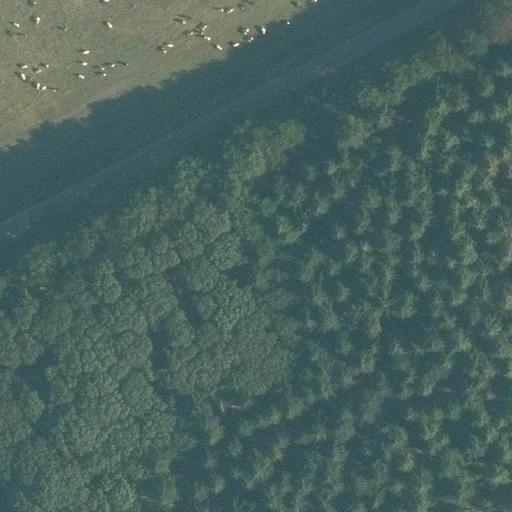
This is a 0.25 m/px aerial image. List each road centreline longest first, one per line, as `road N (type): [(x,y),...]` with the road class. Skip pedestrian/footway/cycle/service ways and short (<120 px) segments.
road 1 (unclassified): [(0,241),(449,0)]
road 2 (track): [(102,511),(0,323)]
